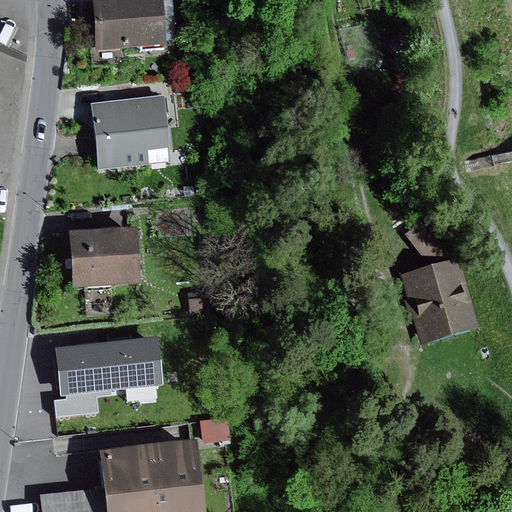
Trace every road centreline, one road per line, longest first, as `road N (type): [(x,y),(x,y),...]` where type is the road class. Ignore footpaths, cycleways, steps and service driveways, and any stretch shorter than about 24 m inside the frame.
road 1 (residential): [(0,431),(32,224),(54,0)]
road 2 (track): [(441,0),(457,76),(447,158),(511,281)]
road 3 (track): [(324,0),(358,189),(413,269)]
